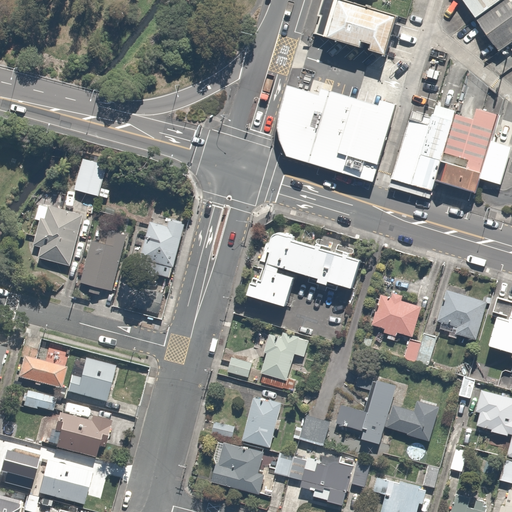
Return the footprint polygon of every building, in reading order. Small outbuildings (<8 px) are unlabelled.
[(388,14),(344,0),(325,0),(316,33),(377,52),(388,14)] [(427,0),(413,0),(410,11),(423,15),(427,0)] [(464,0),(477,17),(500,0),(464,0)] [(511,0),(500,0),(477,17),(500,51),(511,41),(511,0)] [(276,137),(283,154),(369,180),(392,100),(372,94),(370,101),(327,89),(328,85),(309,79),(306,90),(284,83),(276,110),(274,126),(276,137)] [(388,176),(428,188),(451,110),(431,104),(425,124),(405,118),(388,176)] [(452,113),(431,180),(471,192),(475,176),(494,113),(473,106),(470,118),(452,113)] [(499,114),(494,113),(475,176),(497,183),(508,145),(504,144),(510,122),(497,119),(499,114)] [(99,160),(82,156),(73,188),(90,193),(99,160)] [(67,264),(80,213),(35,201),(30,220),(35,222),(30,242),(39,245),(36,256),(67,264)] [(166,276),(179,222),(163,218),(161,225),(144,221),(132,268),(166,276)] [(110,290),(124,234),(107,230),(104,243),(90,239),(79,280),(86,282),(84,290),(97,294),(99,287),(110,290)] [(348,257),(258,231),(240,293),(273,303),(282,272),(339,289),(348,257)] [(482,303),(443,290),(433,320),(439,322),(437,327),(447,330),(446,334),(455,336),(456,332),(471,337),(482,303)] [(391,291),(389,297),(376,294),(369,322),(383,326),(381,331),(394,335),(396,330),(410,334),(418,305),(397,299),(399,294),(391,291)] [(431,293),(422,291),(420,306),(429,307),(431,293)] [(489,345),(511,351),(511,315),(510,315),(509,320),(497,317),(489,345)] [(278,335),(265,332),(260,351),(262,352),(257,372),(261,373),(259,382),(281,388),(291,352),(304,356),(309,340),(279,331),(278,335)] [(435,338),(420,334),(418,342),(413,360),(428,364),(435,338)] [(418,342),(406,339),(402,357),(413,360),(418,342)] [(65,363),(19,352),(13,376),(60,386),(65,363)] [(248,376),(253,359),(232,352),(226,370),(248,376)] [(75,402),(78,392),(105,399),(114,362),(80,354),(75,375),(68,373),(65,388),(61,388),(58,398),(75,402)] [(475,379),(463,375),(457,393),(470,397),(475,379)] [(376,380),(366,411),(339,402),(333,422),(360,430),(358,437),(377,443),(383,426),(424,439),(435,405),(414,399),(411,409),(390,402),(395,386),(376,380)] [(511,455),(511,416),(511,417),(511,414),(511,395),(478,386),(471,410),(477,412),(473,426),(509,436),(504,453),(511,455)] [(72,404),(72,406),(47,399),(49,393),(25,387),(20,404),(54,413),(51,426),(56,428),(51,443),(100,456),(111,415),(72,404)] [(265,400),(251,396),(239,439),(266,446),(271,426),(279,428),(282,419),(276,418),(280,401),(266,397),(265,400)] [(329,423),(304,414),(296,437),(321,446),(329,423)] [(235,426),(213,421),(210,433),(232,437),(235,426)] [(43,443),(20,436),(15,454),(37,461),(43,443)] [(213,456),(207,478),(258,492),(264,470),(257,469),(262,453),(222,442),(218,457),(213,456)] [(468,451),(454,446),(447,467),(462,471),(468,451)] [(287,474),(293,454),(279,450),(272,472),(286,476),(287,474)] [(287,474),(297,478),(295,485),(312,490),(310,496),(342,506),(349,482),(363,486),(370,463),(355,458),(353,464),(329,457),(327,462),(304,455),(303,457),(293,454),(287,474)] [(93,469),(44,456),(35,490),(83,504),(93,469)] [(511,460),(501,458),(496,478),(511,481),(511,460)] [(440,468),(427,463),(420,482),(433,486),(440,468)] [(380,511),(415,511),(422,490),(423,487),(375,472),(369,490),(384,495),(379,511),(380,511)] [(505,500),(501,499),(496,511),(511,511),(511,489),(509,488),(505,500)] [(37,494),(15,489),(10,506),(33,511),(37,494)] [(479,511),(483,501),(454,492),(447,511),(479,511)]
